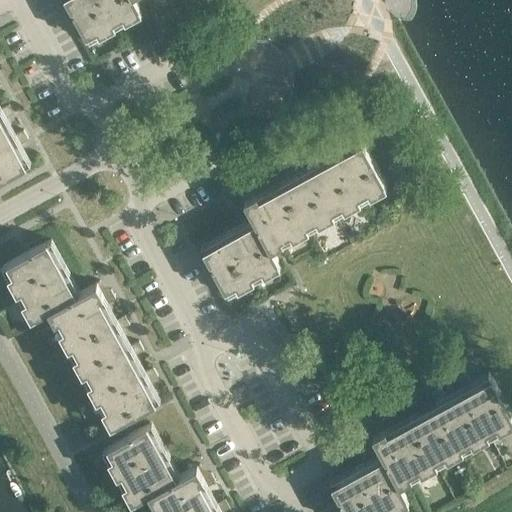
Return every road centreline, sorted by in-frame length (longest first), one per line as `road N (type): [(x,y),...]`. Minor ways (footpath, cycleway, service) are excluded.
road 1 (residential): [(129,153),(149,192),(147,233),(210,351),(198,359),(267,486),(281,481)]
road 2 (residential): [(23,0),(71,90),(99,101),(129,153)]
road 3 (residential): [(0,220),(129,153)]
